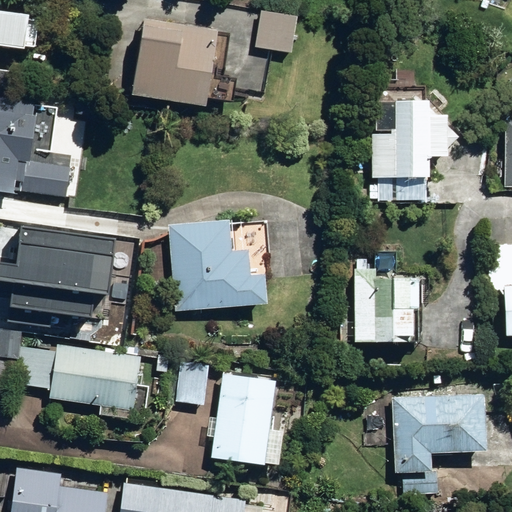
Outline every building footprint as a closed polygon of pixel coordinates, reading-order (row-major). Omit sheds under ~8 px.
[(0,39),(31,43),(36,9),(0,4),(0,39)] [(259,47),(296,52),(300,13),(264,9),(259,47)] [(139,93),(211,103),(221,25),(149,16),(139,93)] [(382,132),(383,174),(434,173),(434,153),(452,152),(453,110),(435,110),(434,96),(401,96),(400,132),(382,132)] [(82,98),(80,112),(110,116),(112,102),(82,98)] [(0,186),(69,196),(73,166),(34,161),(40,113),(0,107),(0,186)] [(171,222),(179,309),(272,301),(270,271),(254,272),(252,247),(235,248),(233,216),(171,222)] [(112,239),(23,227),(18,264),(0,261),(0,278),(15,281),(12,305),(90,316),(93,293),(105,295),(112,239)] [(358,340),(425,339),(424,276),(379,277),(379,266),(357,267),(358,340)] [(143,357),(61,346),(53,397),(136,408),(143,357)] [(158,370),(171,371),(172,354),(158,353),(158,370)] [(0,361),(0,396),(8,398),(9,388),(12,363),(0,361)] [(179,401),(207,404),(211,364),(183,361),(179,401)] [(217,455),(268,462),(278,378),(227,372),(217,455)] [(398,471),(436,470),(435,450),(491,447),(489,392),(395,397),(398,471)] [(14,511),(108,511),(111,490),(63,485),(64,472),(19,467),(14,511)] [(81,484),(104,487),(106,474),(82,471),(81,484)] [(404,474),(405,493),(436,491),(436,473),(404,474)] [(247,511),(249,498),(125,484),(121,511),(247,511)]
